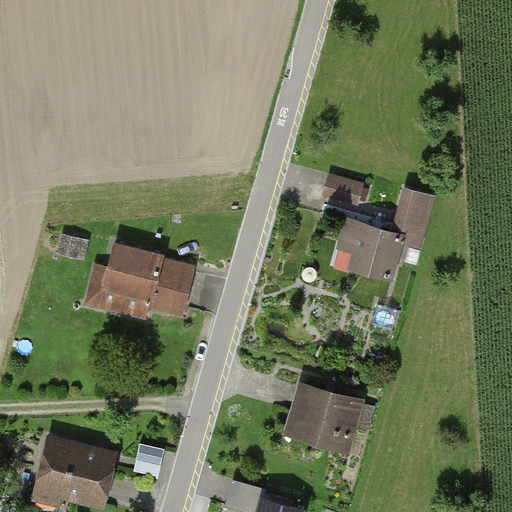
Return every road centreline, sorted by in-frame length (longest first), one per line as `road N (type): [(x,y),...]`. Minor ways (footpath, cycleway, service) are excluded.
road 1 (residential): [(317,0),(174,511)]
road 2 (track): [(0,412),(152,405),(202,415)]
